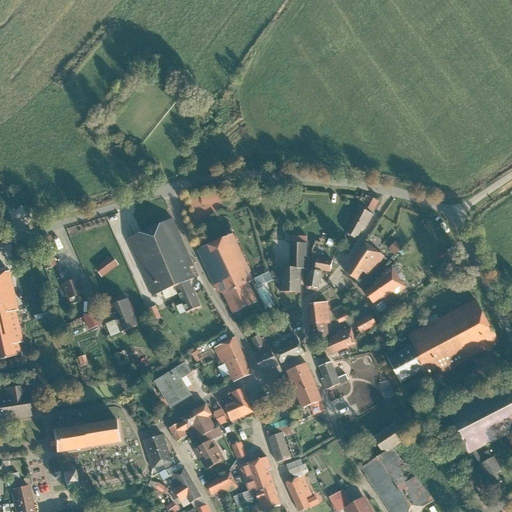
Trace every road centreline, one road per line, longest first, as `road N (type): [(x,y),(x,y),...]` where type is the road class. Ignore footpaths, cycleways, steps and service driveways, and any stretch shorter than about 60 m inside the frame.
road 1 (residential): [(390,192),(256,177),(169,190)]
road 2 (residential): [(169,190),(255,381)]
road 3 (residential): [(390,192),(341,272),(308,301),(310,358)]
road 4 (residential): [(169,190),(0,242)]
road 5 (residential): [(310,358),(339,435),(385,511)]
road 6 (residential): [(255,381),(257,412),(293,511)]
road 7 (residential): [(511,330),(453,215)]
